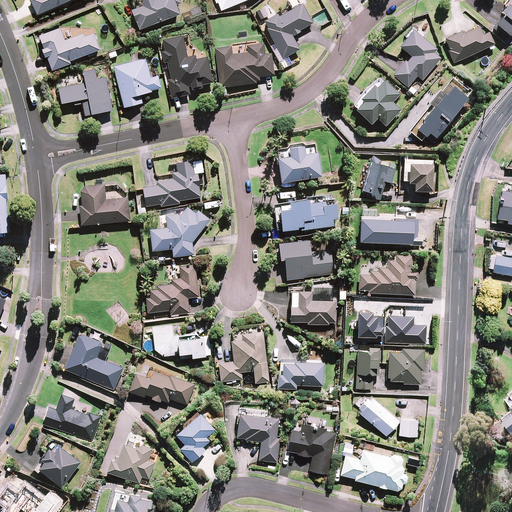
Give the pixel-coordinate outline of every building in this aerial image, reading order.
[(31,0),(38,14),(68,0),(31,0)] [(133,10),(139,29),(142,28),(143,30),(154,26),(153,25),(152,23),(181,13),(175,0),(141,0),(140,1),(142,6),(133,10)] [(214,0),(216,4),(217,4),(220,11),(248,0),(214,0)] [(511,1),(491,28),(506,40),(511,31),(511,1)] [(312,22),(302,3),(279,16),(278,14),(263,22),(283,58),(299,49),(291,34),(312,22)] [(203,17),(199,7),(182,13),(185,22),(203,17)] [(268,16),(264,8),(256,12),(261,20),(268,16)] [(454,63),(492,45),(482,25),(475,28),(463,34),(461,31),(445,38),(451,50),(448,51),(454,63)] [(40,36),(44,48),(41,49),(45,58),(47,57),(52,69),(70,63),(69,60),(99,49),(91,27),(78,32),(69,35),(66,26),(40,36)] [(434,47),(414,30),(400,46),(410,54),(393,74),(407,86),(417,75),(422,79),(440,58),(431,51),(434,47)] [(186,56),(183,36),(162,39),(172,97),(189,94),(188,89),(202,87),(202,84),(211,82),(207,56),(195,58),(194,55),(186,56)] [(264,54),(263,43),(246,45),(247,52),(232,54),(231,46),(215,48),(221,87),(259,81),(258,76),(273,74),(270,54),(264,54)] [(150,77),(145,58),(114,67),(125,106),(142,102),(140,93),(161,88),(157,75),(150,77)] [(97,78),(95,69),(83,72),(85,81),(59,87),(62,102),(74,100),(75,104),(83,102),(85,114),(112,109),(105,76),(97,78)] [(467,97),(466,96),(471,90),(454,76),(443,89),(441,88),(408,128),(422,140),(426,135),(429,131),(435,136),(467,97)] [(398,92),(384,79),(377,87),(374,84),(361,97),(353,106),(371,123),(376,117),(385,125),(400,109),(390,100),(398,92)] [(304,153),(303,144),(289,147),(291,155),(277,157),(281,181),(320,175),(316,151),(304,153)] [(383,163),(383,160),(371,156),(361,190),(380,196),(385,180),(390,181),(395,167),(383,163)] [(434,159),(404,158),(403,180),(415,180),(414,189),(436,190),(436,166),(434,166),(434,159)] [(193,172),(191,160),(177,162),(178,171),(172,172),(173,178),(158,181),(159,184),(143,187),(146,205),(160,203),(161,205),(180,202),(180,199),(200,196),(198,184),(196,172),(193,172)] [(7,195),(6,174),(0,174),(0,230),(9,230),(6,195),(7,195)] [(105,199),(104,185),(82,187),(83,204),(80,205),(82,224),(129,220),(127,197),(105,199)] [(511,188),(502,188),(499,215),(509,217),(508,221),(511,221),(511,188)] [(337,199),(333,199),(324,200),(324,201),(309,203),(309,199),(279,203),(280,208),(274,209),(276,230),(301,227),(301,229),(333,225),(332,218),(339,218),(337,199)] [(197,208),(195,212),(187,206),(183,212),(166,214),(168,227),(150,229),(153,250),(172,247),(173,255),(193,253),(192,242),(203,227),(210,218),(197,208)] [(330,237),(309,239),(279,243),(281,258),(285,258),(287,279),(334,273),(330,237)] [(511,254),(496,253),(494,270),(511,272),(511,254)] [(369,273),(363,273),(360,272),(359,289),(368,290),(368,292),(414,295),(416,272),(411,271),(412,255),(396,254),(396,260),(388,259),(388,267),(379,267),(379,269),(369,269),(369,273)] [(198,296),(195,264),(179,266),(180,278),(172,279),(173,284),(157,285),(157,289),(146,290),(148,312),(170,310),(171,314),(189,312),(187,297),(198,296)] [(331,300),(332,286),(313,286),(313,290),(291,289),(291,306),(290,321),(307,321),(307,323),(336,324),(336,301),(331,300)] [(347,290),(339,289),(339,298),(346,299),(347,290)] [(410,316),(359,313),(358,338),(409,340),(410,316)] [(181,332),(173,333),(172,323),(152,326),(155,349),(162,356),(179,354),(180,359),(210,355),(208,334),(182,337),(181,332)] [(263,331),(241,333),(242,339),(231,341),(234,361),(219,363),(221,381),(242,379),(241,372),(253,370),(255,384),(269,382),(263,331)] [(64,368),(114,390),(123,368),(105,360),(109,348),(101,345),(102,344),(100,340),(83,333),(79,335),(64,368)] [(380,347),(375,347),(358,346),(355,389),(372,390),(373,378),(378,379),(380,347)] [(389,348),(388,363),(388,380),(403,380),(403,383),(420,383),(420,370),(422,370),(423,349),(389,348)] [(322,362),(283,361),(282,375),(277,375),(276,388),(296,388),(296,385),(321,386),(322,362)] [(169,375),(150,368),(147,377),(136,373),(129,390),(145,396),(145,394),(167,403),(169,397),(186,404),(194,384),(169,374),(169,375)] [(74,398),(62,394),(57,408),(50,406),(42,426),(77,438),(76,442),(89,447),(100,416),(90,412),(77,408),(76,409),(71,407),(74,398)] [(372,399),(367,395),(359,406),(362,409),(360,412),(386,435),(399,420),(373,397),(372,399)] [(215,428),(201,410),(176,430),(185,442),(180,446),(191,460),(205,449),(202,445),(210,439),(206,435),(215,428)] [(278,419),(241,413),(237,436),(262,440),(259,459),(276,461),(280,437),(275,436),(278,419)] [(418,418),(400,417),(399,434),(416,436),(418,418)] [(326,428),(305,424),(303,431),(292,429),(288,450),(313,455),(310,470),(326,473),(335,432),(325,430),(326,428)] [(80,461),(54,441),(42,457),(46,459),(38,470),(61,487),(80,461)] [(125,442),(118,459),(111,456),(110,459),(106,469),(139,482),(142,475),(149,478),(155,462),(148,459),(153,446),(144,443),(135,446),(125,442)] [(391,456),(362,448),(360,458),(345,454),(340,474),(399,490),(401,481),(405,482),(408,473),(401,471),(405,456),(392,452),(391,456)] [(145,511),(150,495),(131,490),(129,499),(118,497),(116,507),(110,506),(108,511),(145,511)]
